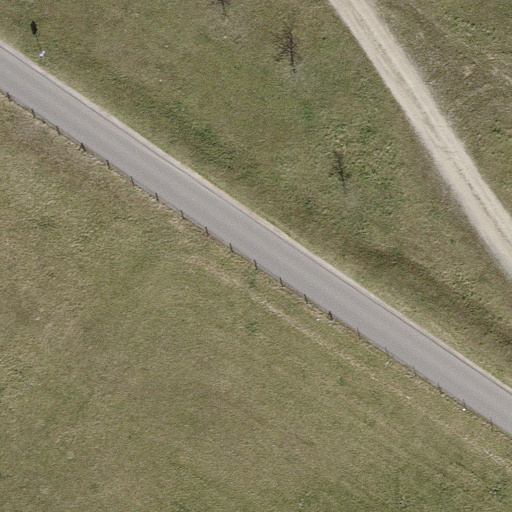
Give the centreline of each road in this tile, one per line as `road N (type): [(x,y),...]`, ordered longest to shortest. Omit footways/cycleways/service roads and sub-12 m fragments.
road 1 (track): [(355,0),(511,240)]
road 2 (track): [(376,0),(511,102)]
